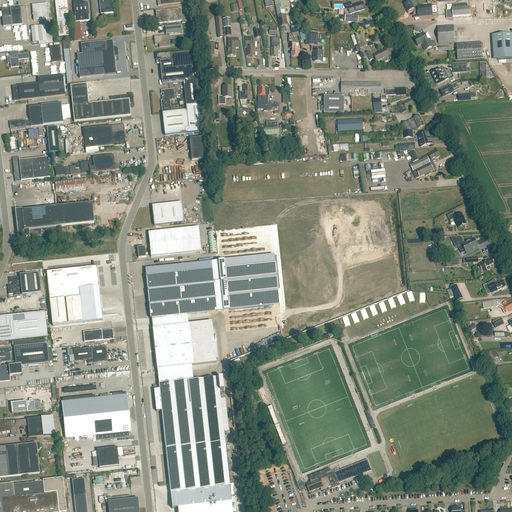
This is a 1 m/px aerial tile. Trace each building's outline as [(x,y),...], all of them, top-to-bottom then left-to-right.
[(54,0),(59,36),(65,36),(60,0),(54,0)] [(60,0),(65,36),(71,35),(66,0),(60,0)] [(73,23),(74,35),(79,34),(78,22),(89,21),(89,17),(88,15),(89,15),(87,3),(83,3),(82,0),(72,0),(75,16),(75,23),(73,23)] [(99,0),(101,14),(114,13),(112,0),(99,0)] [(290,6),(288,0),(282,0),(281,0),(280,0),(278,0),(275,1),(280,27),(288,25),(284,7),(290,6)] [(413,11),(414,13),(417,12),(417,7),(414,9),(411,2),(405,5),(406,8),(407,8),(406,9),(408,14),(413,11)] [(345,5),(346,9),(344,10),(346,15),(350,16),(350,15),(360,11),(360,10),(365,9),(363,3),(352,6),(351,3),(345,5)] [(47,4),(32,5),(33,21),(49,19),(47,4)] [(306,12),(307,5),(296,4),(295,11),(306,12)] [(432,5),(417,6),(417,7),(417,12),(417,13),(418,17),(433,15),(432,5)] [(22,25),(20,7),(1,9),(2,18),(10,17),(11,17),(12,26),(22,25)] [(157,24),(182,21),(181,9),(156,12),(157,24)] [(231,28),(230,19),(223,20),(223,28),(224,37),(232,37),(231,28)] [(367,32),(371,31),(370,29),(374,28),(372,21),(361,24),(363,32),(367,31),(367,32)] [(45,33),(44,26),(31,28),(32,43),(38,42),(39,44),(52,43),(51,33),(45,33)] [(439,44),(455,43),(454,26),(438,27),(439,44)] [(318,45),(318,33),(306,33),(306,45),(318,45)] [(428,41),(424,34),(414,39),(418,46),(422,44),(424,45),(425,46),(424,46),(424,48),(426,51),(433,47),(433,48),(437,47),(434,42),(431,43),(430,40),(428,41)] [(511,34),(492,35),(494,60),(511,59),(511,34)] [(171,46),(169,35),(154,37),(155,45),(159,45),(159,47),(171,46)] [(280,39),(272,38),(272,49),(272,57),(278,57),(278,49),(280,49),(280,39)] [(238,48),(238,41),(238,39),(229,39),(229,41),(228,48),(228,56),(235,56),(235,48),(238,48)] [(82,55),(77,55),(80,79),(105,76),(116,75),(114,56),(118,55),(117,49),(115,48),(113,48),(113,41),(106,42),(81,45),(82,55)] [(218,48),(218,45),(215,45),(215,41),(207,41),(207,45),(210,45),(210,56),(217,56),(218,48)] [(255,57),(255,48),(255,41),(245,41),(245,48),(247,48),(247,57),(255,57)] [(458,60),(483,58),(482,43),(457,45),(458,60)] [(300,55),(300,48),(296,48),(296,44),(289,44),(289,48),(292,48),(292,57),(298,57),(298,55),(300,55)] [(51,63),(62,62),(60,46),(49,47),(51,63)] [(377,62),(389,56),(386,49),(374,55),(377,62)] [(186,109),(201,107),(200,104),(195,51),(156,55),(156,59),(156,61),(156,62),(156,63),(156,64),(158,64),(160,64),(162,84),(184,82),(185,99),(179,100),(179,102),(182,102),(183,106),(186,106),(186,109)] [(18,55),(18,52),(12,52),(13,58),(10,58),(10,57),(7,57),(7,64),(10,64),(11,67),(10,67),(11,68),(19,67),(18,62),(18,60),(29,59),(28,54),(18,55)] [(323,63),(323,52),(314,52),(314,55),(315,55),(315,62),(323,63)] [(366,63),(369,62),(374,60),(370,52),(362,56),(366,63)] [(466,73),(466,63),(453,64),(453,69),(458,69),(458,73),(466,73)] [(437,85),(445,81),(439,69),(431,73),(437,85)] [(20,101),(65,96),(63,76),(38,79),(38,84),(18,86),(13,87),(14,101),(20,101)] [(103,81),(99,81),(100,90),(107,90),(107,88),(120,87),(120,82),(103,83),(103,81)] [(381,94),(381,92),(381,84),(341,83),(341,93),(381,94)] [(459,89),(456,83),(450,86),(450,85),(440,90),(443,97),(447,95),(448,95),(454,92),(459,89)] [(89,104),(87,85),(70,86),(74,122),(131,116),(130,108),(134,107),(133,94),(128,94),(128,96),(110,98),(111,102),(89,104)] [(231,98),(231,86),(223,86),(223,96),(218,96),(218,105),(225,105),(225,98),(231,98)] [(250,95),(250,86),(243,86),(243,93),(240,93),(240,100),(247,100),(247,105),(250,105),(250,100),(251,100),(251,95),(250,95)] [(258,101),(258,110),(263,110),(263,111),(274,112),(274,114),(279,114),(279,103),(268,103),(266,103),(266,87),(258,87),(258,101)] [(201,107),(186,109),(186,110),(171,112),(170,100),(175,100),(174,89),(167,90),(167,93),(163,93),(164,97),(162,97),(162,100),(161,101),(165,136),(203,132),(201,107)] [(500,91),(493,95),(496,100),(503,96),(500,91)] [(344,114),(344,97),(324,97),(324,114),(344,114)] [(414,106),(411,100),(404,103),(403,102),(398,104),(403,113),(407,111),(406,110),(414,106)] [(63,123),(61,103),(28,107),(29,121),(25,121),(25,120),(9,122),(10,129),(26,127),(30,127),(43,125),(63,123)] [(291,116),(290,112),(287,111),(284,113),(283,116),(285,119),(289,120),(290,126),(293,126),(294,132),(296,132),(296,128),(294,128),(294,125),(292,116),(291,116)] [(424,126),(419,116),(410,121),(411,123),(414,122),(416,127),(412,129),(408,122),(401,125),(404,132),(411,131),(418,131),(418,129),(424,126)] [(338,121),(338,132),(363,131),(363,120),(338,121)] [(264,136),(278,135),(277,122),(266,123),(267,128),(263,129),(264,136)] [(85,149),(125,145),(123,125),(83,129),(85,149)] [(49,154),(59,153),(57,127),(46,128),(49,154)] [(419,142),(430,139),(428,133),(417,136),(419,142)] [(192,161),(206,159),(204,138),(189,139),(192,161)] [(430,139),(419,142),(421,147),(424,146),(424,147),(432,144),(430,139)] [(413,163),(419,160),(414,150),(408,153),(410,157),(407,158),(408,161),(411,159),(413,163)] [(426,176),(431,174),(430,173),(434,171),(430,164),(435,161),(435,160),(439,157),(436,151),(422,158),(423,160),(410,166),(413,171),(412,172),(416,179),(425,175),(426,176)] [(93,167),(94,172),(94,173),(115,170),(115,169),(119,169),(118,164),(115,164),(114,155),(92,157),(93,167)] [(19,161),(19,158),(13,158),(16,182),(50,178),(48,158),(19,161)] [(90,173),(94,172),(93,167),(91,167),(90,161),(80,163),(80,169),(75,170),(75,166),(65,167),(66,176),(90,173)] [(62,168),(62,165),(57,165),(57,168),(55,169),(56,177),(64,176),(63,168),(62,168)] [(56,192),(86,189),(85,178),(55,181),(56,192)] [(56,207),(58,227),(94,223),(91,203),(56,207)] [(154,226),(184,223),(182,203),(152,206),(154,226)] [(54,228),(58,227),(56,207),(22,211),(22,210),(15,210),(17,232),(16,232),(17,234),(18,239),(55,235),(54,228)] [(456,216),(454,212),(447,216),(450,221),(454,219),(459,228),(466,224),(463,218),(464,218),(461,213),(456,216)] [(151,257),(201,251),(198,227),(148,233),(151,257)] [(210,254),(217,253),(214,232),(207,233),(210,254)] [(467,254),(472,252),(473,251),(472,249),(477,246),(475,242),(476,242),(475,242),(474,240),(475,240),(474,239),(474,240),(474,239),(464,244),(461,238),(454,238),(455,245),(454,245),(456,248),(462,245),(464,248),(464,250),(465,250),(467,254)] [(436,245),(430,248),(435,258),(440,255),(436,245)] [(138,258),(146,257),(144,247),(137,248),(138,258)] [(223,311),(224,311),(279,306),(274,256),(218,261),(211,262),(145,269),(147,289),(150,319),(216,312),(223,311)] [(484,262),(479,265),(484,274),(488,272),(487,271),(491,269),(489,266),(494,264),(491,259),(484,262)] [(103,321),(97,267),(47,272),(52,326),(103,321)] [(14,285),(7,286),(8,295),(13,294),(13,296),(41,293),(38,273),(19,275),(20,277),(9,278),(9,283),(13,282),(14,285)] [(503,281),(496,284),(495,280),(487,284),(492,294),(502,289),(502,290),(506,288),(505,287),(506,287),(503,281)] [(462,299),(459,293),(454,295),(457,302),(462,299)] [(498,306),(498,305),(497,300),(483,303),(484,310),(498,306)] [(498,305),(498,306),(501,308),(504,314),(507,312),(507,313),(511,310),(511,309),(511,308),(511,301),(507,304),(506,302),(503,303),(504,305),(505,307),(498,305)] [(45,313),(32,314),(0,317),(0,342),(47,338),(45,313)] [(496,329),(504,325),(501,319),(493,323),(496,329)] [(469,321),(466,323),(469,331),(475,328),(473,323),(470,324),(469,321)] [(188,324),(153,328),(157,370),(193,366),(216,363),(212,322),(188,324)] [(113,334),(112,330),(102,331),(101,330),(83,332),(84,343),(113,339),(113,336),(114,336),(114,334),(113,334)] [(16,368),(21,367),(49,364),(47,346),(45,344),(14,347),(16,365),(16,368)] [(73,356),(74,362),(88,360),(88,364),(93,363),(107,361),(106,346),(101,347),(73,350),(73,356)] [(4,348),(0,348),(0,357),(5,357),(5,358),(1,359),(1,363),(7,362),(11,362),(10,353),(11,353),(11,348),(4,348)] [(496,363),(490,351),(483,352),(490,366),(496,363)] [(241,359),(235,361),(238,369),(244,368),(241,359)] [(22,373),(21,367),(16,368),(16,365),(8,366),(0,366),(0,382),(10,381),(10,376),(20,375),(22,373)] [(159,390),(154,390),(156,412),(161,411),(166,449),(170,493),(172,509),(178,509),(178,511),(237,511),(236,497),(231,498),(229,486),(225,443),(218,378),(159,384),(159,390)] [(129,438),(129,432),(130,432),(126,395),(104,398),(62,402),(66,439),(95,436),(96,441),(129,438)] [(10,403),(11,414),(35,411),(34,401),(10,403)] [(27,425),(29,438),(55,435),(53,416),(26,419),(26,420),(15,421),(16,421),(12,422),(12,421),(0,421),(0,431),(11,431),(11,434),(17,434),(16,426),(20,426),(20,427),(23,427),(23,425),(27,425)] [(0,478),(40,474),(36,444),(0,447),(0,478)] [(99,468),(119,466),(117,448),(97,450),(98,458),(93,458),(94,467),(99,466),(99,468)] [(338,469),(335,471),(335,473),(336,472),(338,478),(337,478),(339,484),(340,483),(346,481),(365,474),(372,471),(367,460),(361,463),(339,471),(338,469)] [(307,485),(304,486),(306,489),(307,489),(308,489),(309,493),(321,488),(322,490),(321,490),(321,491),(328,488),(331,487),(332,489),(341,486),(340,483),(339,484),(337,478),(338,478),(336,472),(335,473),(335,471),(327,474),(313,479),(313,481),(312,481),(311,480),(310,481),(311,481),(312,483),(309,484),(307,485)] [(66,511),(62,478),(43,480),(43,482),(13,485),(13,484),(0,484),(0,511),(66,511)] [(75,511),(87,511),(84,479),(72,480),(75,511)] [(139,511),(138,499),(130,499),(122,500),(123,511),(139,511)] [(107,502),(108,511),(123,511),(122,500),(107,502)]
